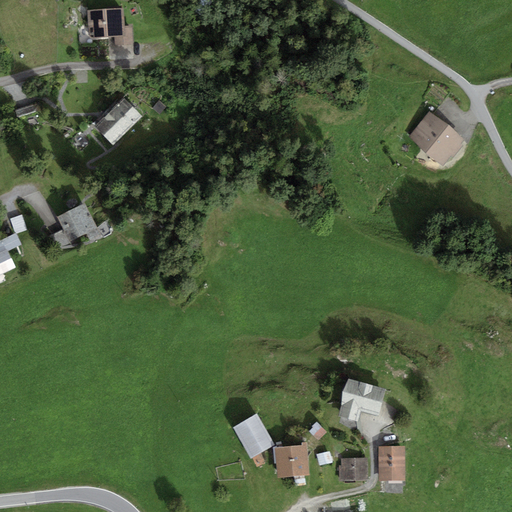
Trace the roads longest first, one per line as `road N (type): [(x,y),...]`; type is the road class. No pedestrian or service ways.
road 1 (unclassified): [(511,170),(463,84),(334,0)]
road 2 (unclassified): [(0,85),(64,66),(150,63)]
road 3 (track): [(295,511),(369,484),(373,425)]
road 4 (tertiary): [(0,501),(82,494),(126,511)]
